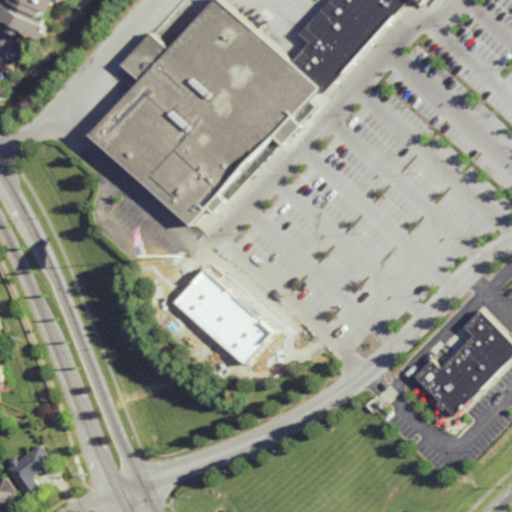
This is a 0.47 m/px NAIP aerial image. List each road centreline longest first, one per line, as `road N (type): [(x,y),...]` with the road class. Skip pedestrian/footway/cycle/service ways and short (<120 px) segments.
road 1 (residential): [(145,493),(306,416),(410,338),(511,245)]
road 2 (tertiary): [(153,511),(56,269),(0,173)]
road 3 (tertiary): [(0,222),(122,511)]
